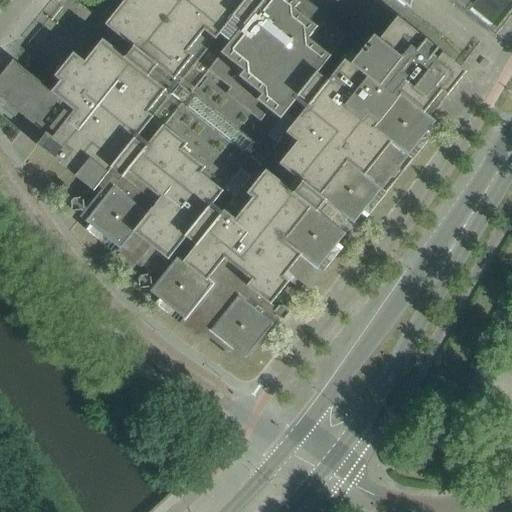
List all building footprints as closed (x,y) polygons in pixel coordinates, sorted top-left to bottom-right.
[(381,189),(408,156),(413,160),(433,135),(428,131),(435,123),(436,121),(430,117),(466,72),(442,53),(437,59),(433,55),(438,49),(426,39),(421,46),(416,42),(421,36),(397,17),(386,8),(385,9),(328,81),(318,73),(350,33),(348,32),(308,0),(263,0),(263,1),(261,0),(119,0),(123,3),(105,25),(133,47),(125,57),(93,32),(92,30),(62,67),(56,75),(54,77),(60,81),(52,91),(43,83),(41,82),(26,70),(24,68),(13,59),(0,75),(0,95),(1,97),(24,115),(29,110),(63,137),(59,142),(47,132),(45,134),(36,145),(38,146),(94,192),(98,187),(107,195),(86,221),(91,225),(86,230),(111,250),(115,245),(120,249),(116,254),(132,267),(134,269),(151,247),(173,264),(150,292),(152,293),(160,300),(156,304),(180,324),(198,339),(199,338),(207,336),(231,355),(235,350),(247,359),(275,324),(277,322),(279,318),(282,320),(284,320),(289,314),(288,310),(286,308),(284,307),(302,284),(304,286),(310,290),(325,272),(323,272),(343,248),(341,247),(338,244),(345,235),(346,234),(317,211),(325,201),(354,224),(355,222),(361,214),(367,218),(387,193),(381,189)] [(401,0),(417,12),(418,0),(401,0)] [(511,0),(450,0),(489,31),(490,32),(498,31),(511,14),(511,0)] [(84,208),(84,200),(81,198),(74,199),(71,201),(72,204),(72,209),(75,211),(80,211),(82,211),(84,208)] [(151,285),(150,277),(148,274),(141,275),(138,278),(139,286),(142,288),(149,288),(151,285)]
